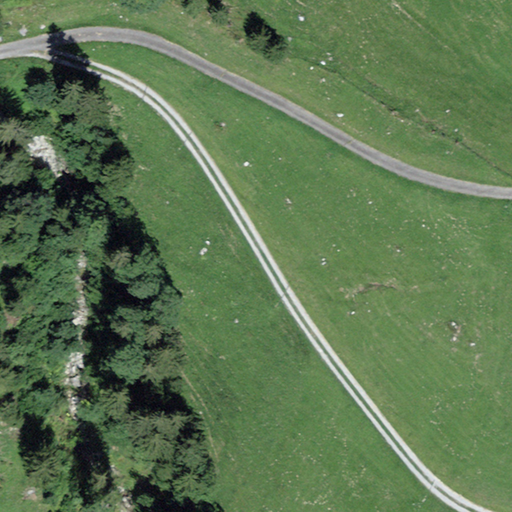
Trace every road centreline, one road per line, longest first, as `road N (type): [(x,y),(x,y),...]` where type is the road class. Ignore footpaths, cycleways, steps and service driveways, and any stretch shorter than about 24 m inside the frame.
road 1 (track): [(477,511),(438,488),(330,361),(162,106),(120,75),(37,42)]
road 2 (track): [(511,192),(398,169),(282,103),(129,35),(0,49)]
